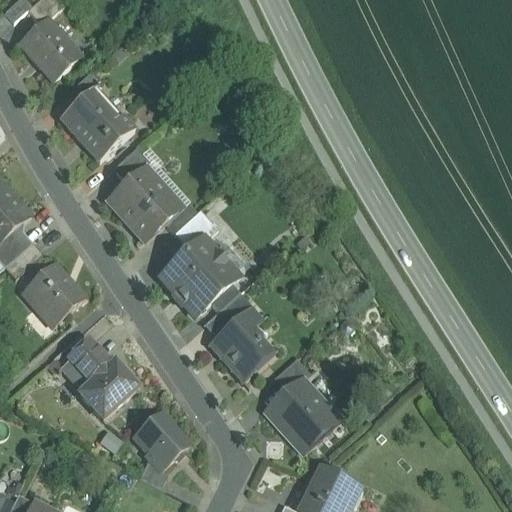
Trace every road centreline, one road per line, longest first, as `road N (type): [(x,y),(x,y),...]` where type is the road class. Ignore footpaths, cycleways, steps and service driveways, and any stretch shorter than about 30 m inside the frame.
road 1 (residential): [(0,73),(130,292),(245,463),(220,511)]
road 2 (secondary): [(511,411),(373,192),(273,0)]
